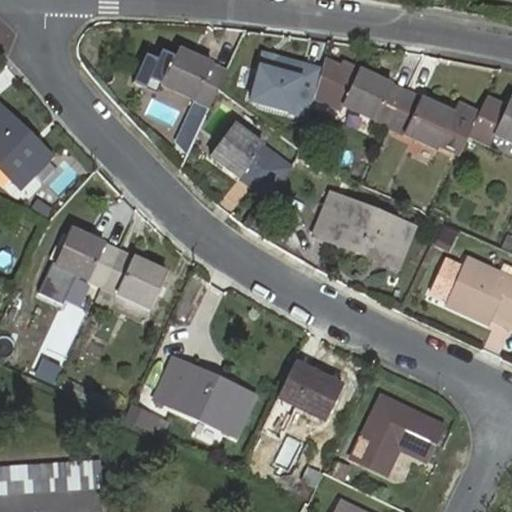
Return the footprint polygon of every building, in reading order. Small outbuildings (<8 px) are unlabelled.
[(159,86),(174,55),(162,50),(157,61),(145,56),(132,84),(144,90),(148,81),(159,86)] [(159,86),(207,109),(223,72),(177,50),(174,55),(159,86)] [(311,100),(319,71),(260,56),(248,103),(306,118),(311,100)] [(338,71),(321,63),(319,71),(311,100),(339,112),(342,107),(386,129),(403,95),(403,94),(342,65),(338,71)] [(148,81),(144,90),(155,95),(159,86),(148,81)] [(403,95),(386,129),(435,153),(437,149),(457,157),(465,140),(476,114),(456,105),(450,117),(403,95)] [(493,137),(511,145),(511,104),(509,103),(503,111),(482,102),(476,114),(465,140),(486,150),(493,137)] [(0,108),(0,168),(20,187),(49,157),(0,108)] [(273,158),(232,125),(208,156),(250,188),(273,158)] [(273,158),(250,188),(265,200),(288,169),(273,158)] [(411,229),(328,195),(312,236),(393,270),(411,229)] [(54,266),(99,287),(116,251),(70,230),(54,266)] [(116,251),(99,287),(149,309),(165,274),(116,251)] [(492,315),(511,323),(511,283),(464,262),(444,305),(488,325),(492,315)] [(510,334),(511,329),(511,323),(492,315),(488,325),(510,334)] [(253,397),(172,361),(153,400),(234,436),(253,397)] [(294,363),(276,401),(323,423),(341,386),(294,363)] [(438,427),(378,400),(350,457),(389,476),(402,451),(422,460),(438,427)] [(143,428),(149,413),(131,405),(124,419),(143,428)] [(0,495),(105,488),(103,461),(0,467),(0,495)] [(301,479),(314,485),(320,472),(307,466),(301,479)]
